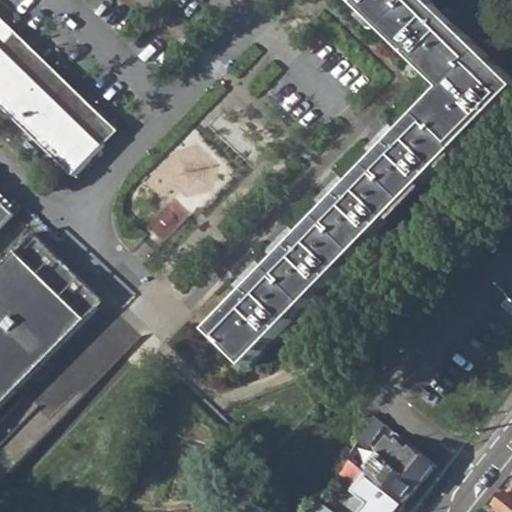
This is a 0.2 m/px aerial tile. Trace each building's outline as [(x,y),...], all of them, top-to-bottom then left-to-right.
[(248,297),(216,329),(252,366),(511,96),(511,78),(431,0),(359,0),(451,88),(404,137),(392,125),(380,138),(391,149),(353,188),(342,177),(330,189),(341,201),(304,240),(292,228),(280,241),(292,252),(260,285),(248,273),(236,286),(248,297)] [(0,45),(105,148),(121,132),(0,14),(0,45)] [(0,45),(0,105),(8,113),(0,121),(0,122),(48,169),(57,160),(75,178),(105,148),(0,45)] [(0,235),(17,218),(0,201),(0,235)] [(0,270),(0,432),(115,307),(33,234),(0,270)] [(363,435),(370,441),(385,422),(375,415),(363,435)] [(380,449),(386,453),(395,441),(386,433),(377,446),(380,449)] [(356,462),(370,441),(363,435),(349,456),(356,462)] [(397,438),(395,441),(386,453),(422,482),(437,464),(413,444),(410,449),(397,438)] [(368,464),(410,497),(422,482),(386,453),(380,449),(368,464)] [(352,484),(372,501),(363,511),(398,511),(406,502),(365,469),(352,484)] [(511,511),(511,489),(494,511),(511,511)] [(313,511),(337,511),(322,499),(313,511)]
